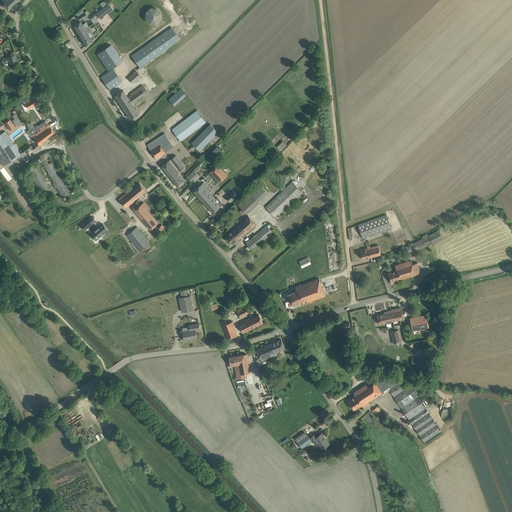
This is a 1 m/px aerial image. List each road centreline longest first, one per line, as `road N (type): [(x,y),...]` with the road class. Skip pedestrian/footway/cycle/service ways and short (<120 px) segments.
road 1 (unclassified): [(0,449),(124,361),(235,346),(284,330)]
road 2 (residential): [(149,162),(107,196),(91,197),(63,150),(18,36),(17,14),(27,0)]
road 3 (track): [(320,0),(344,222)]
road 4 (unclassified): [(284,330),(149,162)]
road 5 (unclassified): [(380,511),(358,440),(284,330)]
road 6 (unclassified): [(149,162),(50,0)]
road 7 (unclassified): [(354,305),(511,266)]
